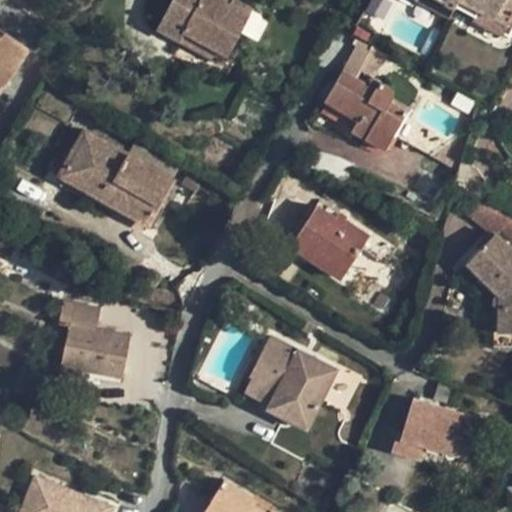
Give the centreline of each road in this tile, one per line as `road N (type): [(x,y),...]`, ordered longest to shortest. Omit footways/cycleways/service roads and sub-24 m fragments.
road 1 (residential): [(221,260),(404,358),(416,346),(456,228)]
road 2 (residential): [(161,511),(192,318),(221,260)]
